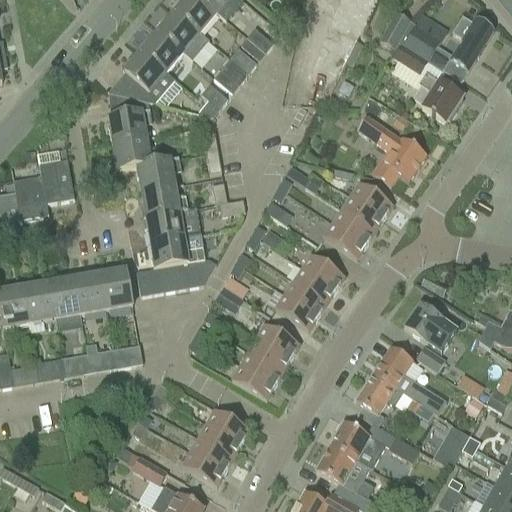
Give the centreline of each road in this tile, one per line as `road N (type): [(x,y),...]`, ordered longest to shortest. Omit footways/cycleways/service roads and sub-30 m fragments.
road 1 (residential): [(252,511),(389,279),(432,249)]
road 2 (residential): [(92,240),(61,71)]
road 3 (residential): [(432,249),(435,212),(504,104)]
